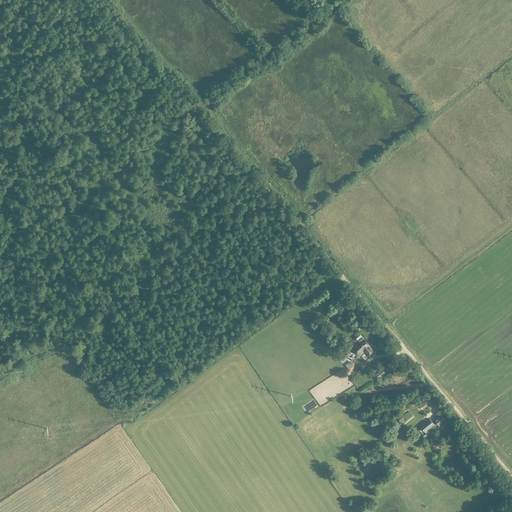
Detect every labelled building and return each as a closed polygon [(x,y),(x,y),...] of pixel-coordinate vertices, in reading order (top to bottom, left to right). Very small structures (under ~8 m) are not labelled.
[(363,338),(359,341),(360,342),(353,348),(359,355),(365,350),(369,356),(373,353),(369,347),(370,346),(363,338)] [(374,363),(365,371),(368,374),(374,368),(375,369),(378,367),(378,368),(384,363),(381,359),(379,358),(374,363)] [(351,371),(356,367),(355,366),(356,365),(354,363),(353,364),(353,363),(348,368),(351,371)] [(365,371),(360,366),(355,370),(360,375),(365,371)] [(378,379),(385,374),(382,370),(375,375),(378,379)] [(423,410),(435,400),(431,395),(419,405),(423,410)] [(410,412),(399,420),(404,424),(413,417),(410,412)] [(434,420),(436,422),(437,424),(439,426),(445,420),(441,415),(434,420)] [(426,434),(437,424),(436,422),(434,424),(429,418),(420,426),(426,434)]
